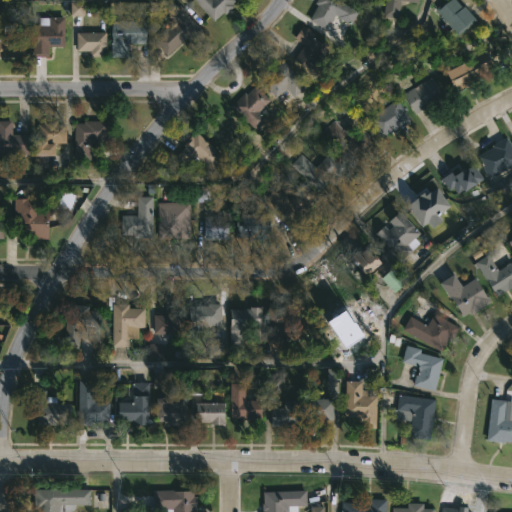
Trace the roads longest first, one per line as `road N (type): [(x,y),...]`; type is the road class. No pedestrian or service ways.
road 1 (residential): [(511,102),(427,154),(294,278),(57,274)]
road 2 (tertiary): [(511,481),(314,464),(0,461)]
road 3 (residential): [(272,0),(165,121),(57,274)]
road 4 (residential): [(196,85),(0,85)]
road 5 (residential): [(57,274),(14,364),(0,435)]
road 6 (residential): [(511,331),(491,346),(474,377),(460,475)]
